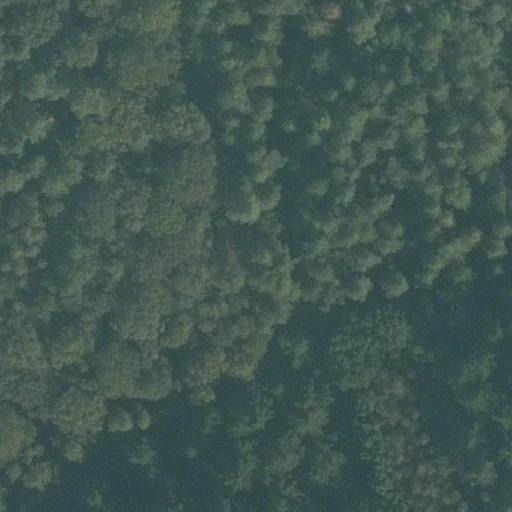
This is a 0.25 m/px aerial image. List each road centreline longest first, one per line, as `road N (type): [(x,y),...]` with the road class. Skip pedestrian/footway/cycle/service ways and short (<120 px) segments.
road 1 (track): [(293,0),(287,42),(306,300),(382,511)]
road 2 (track): [(291,307),(233,366),(45,511)]
